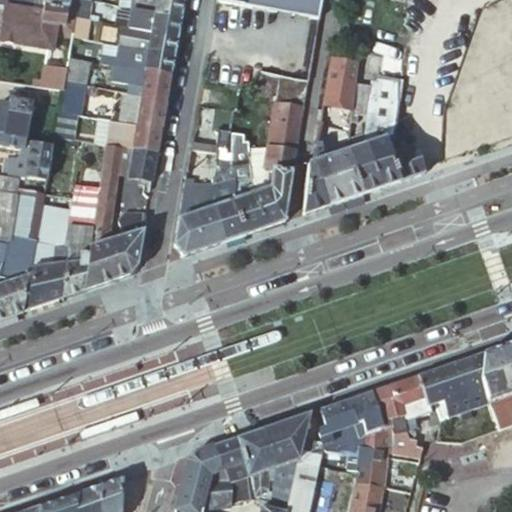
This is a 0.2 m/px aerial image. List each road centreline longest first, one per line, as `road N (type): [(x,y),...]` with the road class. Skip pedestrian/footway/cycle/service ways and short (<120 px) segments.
road 1 (secondary): [(169,428),(511,309)]
road 2 (residential): [(157,340),(151,292),(204,0)]
road 3 (unclassified): [(332,0),(295,220),(312,287)]
road 4 (secondary): [(511,217),(312,287)]
road 5 (secondary): [(0,487),(169,428)]
road 6 (secondary): [(157,340),(0,395)]
road 7 (secondary): [(312,287),(157,340)]
